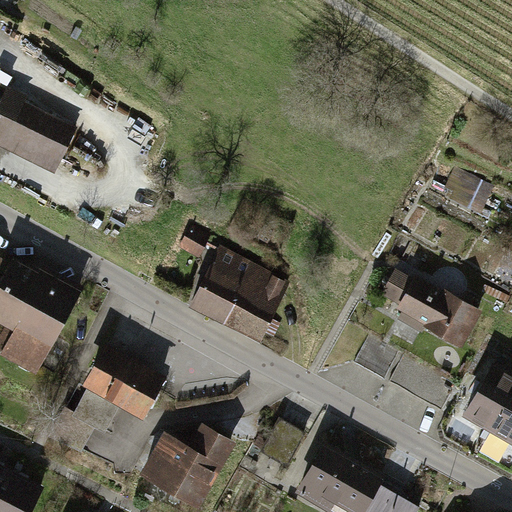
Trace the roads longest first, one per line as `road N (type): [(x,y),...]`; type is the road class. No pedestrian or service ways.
road 1 (residential): [(511,498),(0,220)]
road 2 (track): [(511,115),(332,0)]
